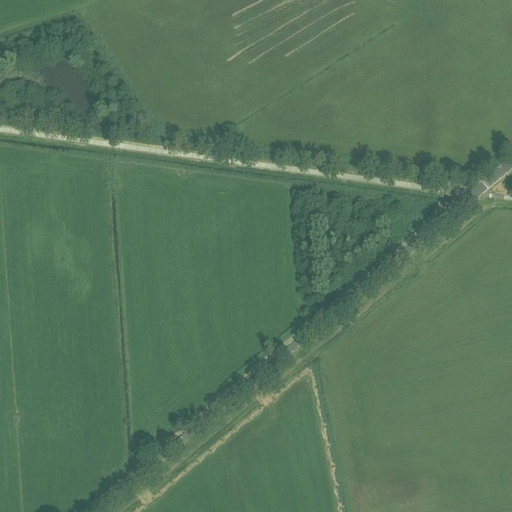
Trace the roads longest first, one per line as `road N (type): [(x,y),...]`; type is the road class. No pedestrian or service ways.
road 1 (tertiary): [(89,511),(474,193)]
road 2 (unclassified): [(0,132),(474,193)]
